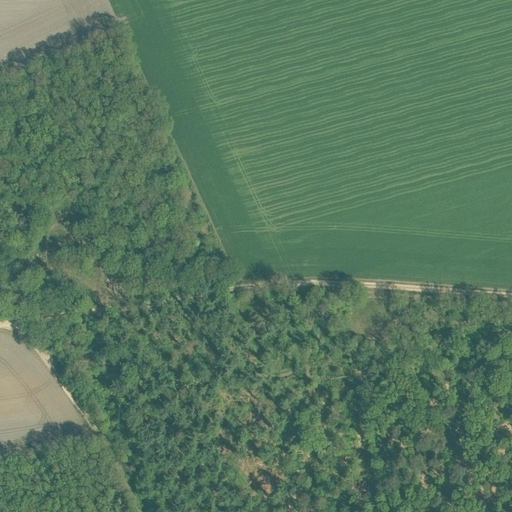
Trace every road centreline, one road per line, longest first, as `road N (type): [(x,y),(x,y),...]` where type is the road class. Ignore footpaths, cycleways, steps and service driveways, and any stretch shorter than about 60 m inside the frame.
road 1 (track): [(6,325),(305,283),(511,297)]
road 2 (track): [(138,511),(68,391),(6,325)]
